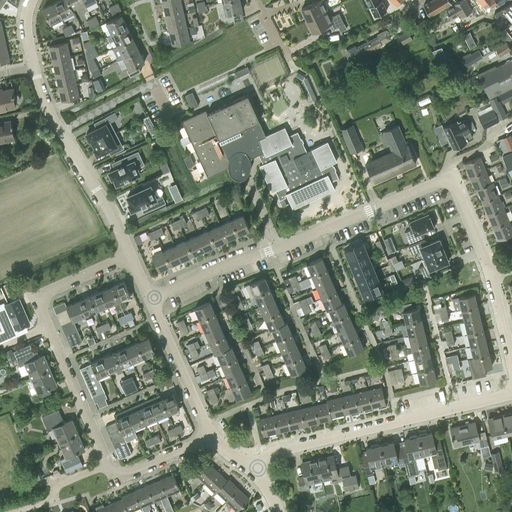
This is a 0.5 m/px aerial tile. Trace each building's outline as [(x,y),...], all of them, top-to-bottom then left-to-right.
[(72,8),(71,9),(67,0),(59,0),(54,3),(62,18),(74,12),(72,8)] [(72,8),(83,3),(81,0),(67,0),(71,9),(72,8)] [(166,18),(183,14),(180,0),(179,0),(163,4),(166,18)] [(242,10),(239,0),(228,0),(223,1),(226,14),(242,10)] [(307,21),(327,11),(321,0),(318,0),(319,1),(301,9),(307,21)] [(379,2),(377,0),(364,0),(368,5),(369,5),(375,16),(386,11),(382,1),(379,2)] [(430,16),(452,3),(449,0),(432,0),(424,5),(430,16)] [(465,0),(462,0),(446,10),(451,19),(460,14),(462,18),(472,11),(465,0)] [(500,4),(496,0),(475,0),(485,13),(500,4)] [(51,24),(62,18),(54,3),(43,8),(51,24)] [(116,12),(121,10),(118,3),(113,5),(116,12)] [(498,21),(506,15),(511,21),(511,3),(494,15),(498,21)] [(112,14),(116,12),(113,5),(108,8),(112,14)] [(327,11),(307,21),(312,33),(330,25),(332,30),(339,27),(344,25),(339,14),(330,18),(327,11)] [(169,31),(187,27),(183,14),(166,18),(169,31)] [(121,15),(101,25),(104,31),(109,29),(112,34),(127,26),(121,15)] [(95,25),(91,18),(86,21),(90,28),(95,25)] [(422,21),(417,24),(421,31),(426,29),(422,21)] [(66,27),(70,34),(75,32),(71,25),(66,27)] [(115,40),(118,46),(133,38),(127,26),(112,34),(107,37),(110,42),(115,40)] [(62,29),(65,36),(70,34),(66,27),(62,29)] [(172,45),(190,41),(187,27),(169,31),(172,45)] [(349,61),(360,56),(382,45),(381,45),(391,40),(386,29),(376,34),(377,37),(356,48),(355,46),(344,51),(349,61)] [(511,38),(504,29),(497,35),(498,36),(510,40),(511,38)] [(403,45),(412,40),(408,32),(399,36),(403,45)] [(432,36),(426,39),(430,47),(436,44),(432,36)] [(133,38),(118,46),(112,49),(118,60),(124,58),(123,57),(139,49),(133,38)] [(53,59),(70,56),(67,42),(49,46),(50,46),(51,52),(50,52),(52,60),(53,59)] [(506,43),(496,49),(500,57),(509,51),(511,50),(506,43)] [(93,44),(86,47),(88,52),(95,49),(93,44)] [(0,63),(9,61),(9,60),(8,61),(7,54),(8,54),(6,47),(5,47),(0,48),(0,63)] [(441,47),(432,51),(439,66),(447,62),(448,62),(441,47)] [(123,57),(124,58),(129,69),(127,70),(130,76),(140,71),(137,65),(145,61),(139,49),(123,57)] [(478,50),(462,60),(467,67),(483,57),(478,50)] [(317,51),(308,55),(311,59),(319,55),(317,51)] [(54,66),(53,66),(55,73),(56,73),(73,70),(70,56),(53,59),(54,66)] [(92,73),(99,70),(93,58),(88,61),(90,68),(92,73)] [(511,59),(478,75),(489,99),(511,87),(511,59)] [(234,72),(237,77),(250,71),(247,66),(234,72)] [(58,80),(57,80),(58,87),(59,87),(76,84),(73,70),(56,73),(58,80)] [(61,94),(60,94),(61,102),(79,98),(76,84),(59,87),(61,94)] [(0,109),(14,106),(14,103),(18,102),(19,100),(19,96),(17,95),(14,95),(13,88),(1,91),(2,92),(0,92),(0,109)] [(511,88),(498,95),(501,99),(502,99),(504,102),(511,98),(511,88)] [(192,92),(185,95),(191,109),(198,105),(192,92)] [(250,158),(258,154),(253,142),(266,136),(259,120),(260,119),(247,93),(207,112),(206,109),(182,120),(208,176),(228,167),(228,168),(228,170),(229,172),(231,173),(232,175),(234,176),(236,177),(238,178),(240,178),(242,178),(244,177),(246,176),(248,175),(250,173),(251,172),(252,170),(252,168),(252,165),(252,163),(252,161),(251,159),(250,158)] [(495,97),(489,100),(498,120),(504,117),(498,102),(495,97)] [(493,110),(479,116),(484,128),(499,121),(493,110)] [(97,128),(86,134),(89,140),(90,139),(92,142),(114,130),(110,122),(117,118),(114,113),(105,118),(94,123),(97,128)] [(158,134),(148,115),(143,118),(153,137),(158,134)] [(457,122),(443,129),(453,149),(467,143),(466,141),(472,138),(469,133),(470,132),(465,120),(458,124),(457,122)] [(0,141),(14,139),(13,135),(10,121),(0,122),(0,141)] [(353,125),(341,130),(348,147),(360,142),(353,125)] [(393,152),(366,164),(374,181),(415,163),(408,146),(406,147),(397,126),(384,132),(393,152)] [(285,127),(266,136),(253,142),(258,154),(263,164),(260,166),(272,192),(275,191),(280,201),(286,198),(285,196),(287,195),(293,209),(335,190),(332,182),(339,179),(333,164),(337,162),(328,142),(306,151),(297,132),(289,136),(285,127)] [(114,130),(92,142),(95,148),(94,149),(97,155),(108,150),(110,155),(121,150),(118,144),(121,143),(114,130)] [(145,165),(142,159),(138,151),(115,161),(118,168),(109,172),(112,178),(114,177),(117,184),(132,177),(133,178),(136,176),(135,175),(140,173),(137,168),(145,165)] [(511,153),(503,157),(511,177),(511,153)] [(194,164),(189,155),(183,158),(188,167),(194,164)] [(480,157),(465,163),(468,170),(467,171),(470,177),(486,170),(480,157)] [(170,171),(166,162),(160,165),(164,174),(170,171)] [(473,183),(472,184),(475,190),(477,189),(491,183),(486,170),(470,177),(473,183)] [(509,185),(506,178),(500,180),(504,188),(509,185)] [(493,182),(491,183),(477,189),(480,196),(482,202),(483,202),(499,195),(493,182)] [(144,212),(165,202),(162,195),(156,198),(150,186),(128,196),(131,203),(129,204),(132,210),(141,206),(144,212)] [(483,202),(486,209),(485,209),(487,215),(488,215),(504,208),(499,195),(483,202)] [(222,200),(225,207),(232,204),(229,197),(222,200)] [(218,210),(225,207),(222,200),(215,203),(218,210)] [(199,210),(203,217),(209,214),(206,207),(199,210)] [(488,215),(491,221),(490,222),(493,228),(494,228),(509,221),(504,208),(488,215)] [(196,220),(203,217),(199,210),(193,213),(196,220)] [(410,230),(404,232),(409,243),(424,237),(421,231),(435,226),(432,218),(430,219),(428,214),(407,223),(410,230)] [(239,235),(250,230),(243,216),(233,221),(239,235)] [(177,220),(180,227),(186,224),(183,217),(177,220)] [(173,230),(180,227),(177,220),(170,223),(173,230)] [(228,240),(239,235),(233,221),(221,226),(228,240)] [(494,228),(496,234),(496,235),(498,241),(511,235),(511,227),(509,221),(494,228)] [(215,246),(228,240),(221,226),(209,232),(215,246)] [(154,230),(157,237),(164,234),(161,227),(154,230)] [(157,237),(154,230),(148,233),(151,240),(157,237)] [(204,251),(215,246),(209,232),(198,236),(204,251)] [(142,243),(139,236),(138,235),(133,237),(137,245),(142,243)] [(193,256),(204,251),(198,236),(186,242),(193,256)] [(344,250),(348,259),(366,252),(361,238),(344,245),(346,249),(344,250)] [(422,259),(445,250),(441,241),(440,241),(439,239),(426,245),(423,239),(408,246),(412,254),(419,251),(422,259)] [(182,261),(193,256),(186,242),(176,246),(182,261)] [(393,243),(386,246),(389,253),(396,251),(393,243)] [(171,266),(182,261),(176,246),(164,252),(171,266)] [(449,259),(445,250),(422,259),(424,265),(418,268),(423,278),(436,273),(433,267),(448,261),(447,259),(449,259)] [(159,272),(171,266),(164,252),(152,257),(159,272)] [(370,262),(366,252),(348,259),(352,269),(370,262)] [(312,276),(327,270),(322,258),(307,264),(312,276)] [(356,279),(374,271),(370,262),(352,269),(356,279)] [(317,287),(332,281),(327,270),(312,276),(317,287)] [(378,281),(374,271),(356,279),(360,288),(378,281)] [(292,285),(298,282),(295,275),(288,278),(292,285)] [(255,296),(270,289),(265,278),(250,285),(245,286),(250,298),(255,296)] [(322,298),(337,292),(332,281),(317,287),(322,298)] [(382,290),(378,281),(360,288),(364,298),(366,297),(368,301),(384,294),(382,290)] [(112,287),(122,310),(127,308),(123,300),(131,296),(124,282),(112,287)] [(294,291),(301,288),(298,282),(292,285),(294,291)] [(118,312),(122,310),(112,287),(101,292),(107,307),(114,304),(118,312)] [(259,307),(274,300),(270,289),(255,296),(259,307)] [(96,311),(107,307),(101,292),(90,297),(96,311)] [(327,310),(329,309),(342,304),(337,292),(322,298),(327,310)] [(462,310),(478,306),(474,294),(458,298),(462,310)] [(234,304),(241,301),(238,295),(231,298),(234,304)] [(84,317),(96,311),(90,297),(78,302),(84,317)] [(301,307),(308,304),(305,298),(298,301),(301,307)] [(0,304),(0,321),(4,331),(0,332),(0,342),(14,337),(25,332),(22,326),(23,326),(24,326),(26,325),(29,324),(18,299),(5,305),(4,303),(0,304)] [(265,318),(280,312),(274,300),(259,307),(265,318)] [(237,311),(244,308),(241,301),(234,304),(237,311)] [(73,321),(84,317),(78,302),(67,307),(68,309),(56,314),(68,309),(70,315),(72,320),(72,322),(73,321)] [(200,320),(215,314),(210,302),(195,309),(200,320)] [(334,321),(349,314),(344,303),(342,304),(329,309),(334,321)] [(403,312),(406,323),(421,319),(418,307),(412,309),(411,303),(397,306),(399,311),(400,312),(403,312)] [(304,314),(311,311),(308,304),(301,307),(304,314)] [(440,315),(447,314),(445,306),(438,307),(440,315)] [(464,322),(480,318),(478,306),(462,310),(464,322)] [(59,320),(70,315),(68,309),(56,314),(59,320)] [(133,319),(134,318),(131,312),(124,315),(127,321),(133,319)] [(272,330),(285,324),(280,312),(265,318),(270,331),(272,330)] [(205,331),(220,325),(215,314),(200,320),(205,331)] [(339,332),(354,325),(349,314),(334,321),(339,332)] [(61,325),(72,320),(70,315),(59,320),(61,325)] [(121,324),(127,321),(124,315),(118,318),(121,324)] [(244,327),(251,324),(248,317),(241,320),(244,327)] [(467,334),(483,330),(480,318),(464,322),(467,334)] [(133,319),(127,321),(130,327),(135,324),(133,319)] [(180,329),(186,326),(183,319),(176,322),(180,329)] [(384,329),(391,327),(389,319),(382,321),(384,329)] [(424,331),(421,319),(406,323),(409,335),(424,331)] [(73,321),(72,322),(72,320),(61,325),(64,331),(75,325),(73,321)] [(312,330),(318,327),(315,320),(308,323),(312,330)] [(105,331),(111,328),(108,322),(102,325),(105,331)] [(277,341),(292,334),(287,323),(285,324),(272,330),(277,341)] [(247,334),(254,331),(251,324),(244,327),(247,334)] [(78,331),(77,329),(75,325),(64,331),(66,336),(78,331)] [(104,331),(105,331),(102,325),(95,328),(100,339),(106,337),(104,331)] [(210,342),(225,336),(220,325),(205,331),(210,342)] [(344,344),(359,337),(354,325),(339,332),(344,344)] [(182,335),(189,332),(189,331),(186,326),(180,329),(182,335)] [(314,336),(321,334),(318,327),(312,330),(314,336)] [(386,335),(393,333),(391,327),(384,329),(386,335)] [(446,339),(453,338),(451,330),(444,332),(446,339)] [(470,346),(486,342),(483,330),(467,334),(470,346)] [(68,341),(80,336),(78,331),(66,336),(68,341)] [(411,347),(427,344),(424,332),(409,335),(411,347)] [(282,353),(297,346),(292,334),(277,341),(282,353)] [(80,336),(68,341),(71,347),(82,342),(80,336)] [(216,355),(217,354),(230,348),(225,336),(210,342),(216,355)] [(349,355),(364,349),(359,337),(344,344),(349,355)] [(143,358),(155,353),(148,338),(137,343),(143,358)] [(255,351),(261,348),(258,340),(251,343),(255,351)] [(196,348),(193,342),(187,345),(188,348),(190,351),(196,348)] [(473,358),(489,354),(486,342),(470,346),(473,358)] [(132,363),(143,358),(137,343),(125,348),(132,363)] [(322,354),(328,351),(325,343),(318,346),(322,354)] [(30,344),(14,352),(20,366),(18,367),(22,376),(29,372),(31,378),(50,370),(50,369),(51,368),(48,361),(47,362),(44,355),(39,357),(37,351),(34,353),(30,344)] [(390,352),(397,350),(395,344),(388,345),(390,352)] [(414,359),(430,355),(427,344),(411,347),(405,349),(406,354),(413,353),(414,359)] [(287,364),(302,357),(297,346),(282,353),(287,364)] [(226,363),(236,358),(232,347),(230,348),(217,354),(222,365),(226,363)] [(121,368),(132,363),(125,348),(114,353),(121,368)] [(192,358),(199,355),(196,348),(190,351),(192,358)] [(261,348),(255,351),(257,356),(264,353),(261,348)] [(17,364),(11,349),(5,352),(11,367),(17,364)] [(397,350),(390,352),(390,353),(391,357),(392,359),(398,357),(397,350)] [(324,359),(331,356),(328,351),(322,354),(324,359)] [(123,372),(121,368),(114,353),(103,358),(109,373),(116,370),(118,374),(123,372)] [(452,363),(459,362),(457,355),(457,354),(450,356),(452,363)] [(476,370),(492,367),(489,354),(473,358),(476,370)] [(417,372),(433,368),(430,355),(414,359),(417,372)] [(292,375),(307,369),(302,357),(287,364),(292,375)] [(98,378),(109,373),(103,358),(91,363),(92,366),(97,378),(98,378)] [(227,376),(241,370),(236,358),(226,363),(222,365),(227,376)] [(459,362),(452,363),(453,370),(460,368),(460,367),(459,362)] [(268,363),(261,366),(264,372),(271,369),(268,363)] [(200,374),(206,372),(203,365),(197,367),(200,374)] [(97,378),(92,366),(81,371),(93,398),(105,393),(98,378),(97,378)] [(152,377),(159,374),(156,368),(149,371),(152,377)] [(396,376),(403,375),(401,368),(394,369),(396,376)] [(420,384),(436,380),(433,368),(417,372),(420,384)] [(271,369),(264,372),(267,379),(274,376),(271,369)] [(50,370),(31,378),(37,392),(32,394),(35,400),(51,393),(49,387),(56,384),(50,370)] [(232,388),(247,382),(241,370),(227,376),(232,388)] [(145,380),(152,377),(149,371),(142,374),(145,380)] [(202,381),(209,378),(206,372),(200,374),(202,381)] [(404,382),(403,375),(396,376),(397,383),(404,382)] [(126,380),(120,382),(125,395),(132,392),(129,387),(129,386),(126,381),(126,380)] [(247,382),(232,388),(237,400),(252,393),(247,382)] [(135,383),(129,386),(129,387),(132,392),(138,389),(135,383)] [(213,387),(206,390),(209,397),(216,394),(213,387)] [(382,388),(368,391),(372,408),(378,407),(379,409),(386,408),(382,388)] [(372,410),(368,391),(354,395),(358,410),(364,409),(365,412),(372,410)] [(93,398),(95,404),(97,403),(99,408),(108,405),(105,399),(107,398),(105,393),(93,398)] [(216,394),(209,397),(212,403),(219,401),(216,394)] [(168,414),(179,409),(173,395),(162,399),(168,414)] [(358,410),(354,395),(340,398),(344,413),(350,412),(351,415),(359,413),(358,410)] [(157,419),(168,414),(162,399),(161,400),(160,396),(149,401),(157,419)] [(344,413),(340,398),(327,401),(327,403),(331,417),(337,415),(337,416),(344,414),(344,413)] [(157,419),(149,401),(137,406),(145,424),(157,419)] [(331,420),(327,403),(314,407),(318,422),(324,420),(324,421),(331,420)] [(145,424),(137,406),(126,411),(127,415),(134,429),(145,424)] [(318,422),(314,407),(300,410),(304,425),(310,424),(311,425),(318,423),(318,422)] [(53,428),(60,443),(78,435),(78,434),(79,433),(76,426),(74,427),(71,420),(64,423),(58,409),(42,417),(48,431),(53,428)] [(304,425),(300,410),(287,413),(290,429),(297,427),(297,428),(304,426),(304,425)] [(119,428),(122,433),(122,434),(123,434),(134,429),(127,415),(126,411),(114,416),(117,422),(119,428)] [(511,412),(502,415),(506,434),(511,432),(511,412)] [(290,429),(287,413),(273,417),(277,432),(283,430),(283,431),(291,430),(290,429)] [(493,437),(506,434),(502,415),(489,418),(493,437)] [(277,432),(273,417),(259,420),(263,436),(264,436),(264,435),(269,434),(270,435),(277,433),(277,432)] [(108,433),(119,428),(117,422),(105,427),(107,430),(108,433)] [(475,422),(451,428),(455,446),(479,440),(480,448),(488,446),(485,432),(478,433),(475,422)] [(177,434),(183,431),(181,424),(174,427),(177,434)] [(174,427),(167,430),(170,437),(171,438),(177,435),(177,434),(174,427)] [(110,438),(122,433),(119,428),(108,433),(110,438)] [(123,434),(122,434),(122,433),(110,438),(112,444),(125,438),(123,434)] [(447,468),(444,456),(439,438),(433,439),(432,433),(426,434),(426,433),(420,434),(420,436),(419,436),(423,455),(431,453),(434,468),(437,467),(438,470),(447,468)] [(154,444),(160,441),(158,434),(151,437),(154,444)] [(78,435),(60,443),(66,457),(60,459),(67,473),(83,466),(77,452),(85,449),(78,435)] [(406,446),(401,447),(405,465),(406,469),(407,476),(419,473),(415,458),(423,456),(423,455),(419,436),(417,436),(417,435),(410,436),(410,438),(405,439),(406,446)] [(147,447),(154,444),(151,437),(145,440),(147,447)] [(115,449),(127,444),(125,438),(112,444),(115,449)] [(405,465),(401,447),(395,448),(393,442),(388,443),(388,442),(381,443),(381,445),(380,445),(384,464),(397,460),(399,467),(405,465)] [(117,454),(129,449),(127,444),(115,449),(117,454)] [(384,464),(380,445),(378,446),(378,444),(372,446),(372,447),(366,449),(368,455),(362,456),(366,475),(373,473),(371,467),(384,464)] [(129,449),(117,454),(120,460),(132,455),(132,454),(129,449)] [(488,449),(481,451),(483,457),(490,455),(488,449)] [(496,473),(503,472),(498,452),(492,453),(496,473)] [(317,459),(322,480),(337,476),(338,482),(343,481),(345,491),(358,488),(356,476),(351,477),(348,467),(336,470),(333,457),(325,458),(325,457),(317,459)] [(308,483),(322,480),(317,459),(309,461),(310,462),(302,464),(305,477),(298,479),(301,491),(309,489),(308,483)] [(204,483),(216,471),(212,468),(212,467),(206,461),(194,473),(204,483)] [(222,477),(216,471),(204,483),(215,493),(217,491),(226,482),(222,477)] [(181,490),(174,474),(173,475),(174,475),(169,478),(168,477),(160,480),(167,496),(181,490)] [(227,501),(239,488),(238,489),(234,485),(235,484),(229,479),(226,482),(217,491),(227,501)] [(167,496),(160,480),(161,481),(155,483),(155,482),(148,486),(155,502),(167,496)] [(155,502),(148,486),(147,486),(148,487),(143,489),(142,488),(135,491),(142,507),(155,502)] [(237,511),(249,498),(248,499),(244,495),(245,494),(239,488),(227,501),(237,511)] [(130,511),(142,507),(135,491),(134,491),(135,492),(130,494),(129,493),(122,497),(123,499),(128,511),(130,511)] [(128,511),(123,499),(122,499),(123,500),(118,502),(117,501),(110,504),(113,511),(128,511)] [(212,504),(208,500),(204,505),(208,509),(212,504)]
